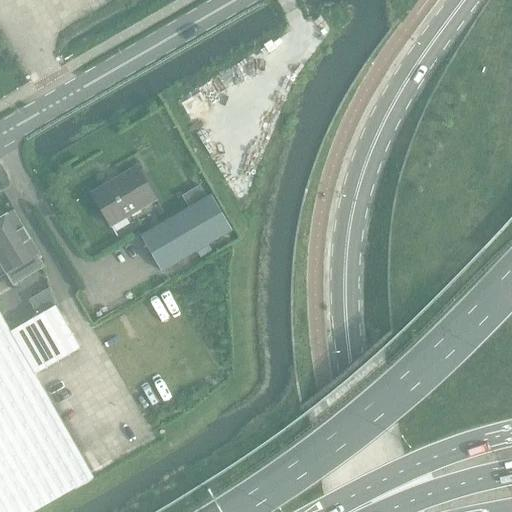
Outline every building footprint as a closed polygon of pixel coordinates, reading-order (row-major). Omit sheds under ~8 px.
[(110,227),(127,216),(155,200),(136,168),(91,194),(110,227)] [(188,207),(140,235),(161,272),(232,231),(210,194),(206,197),(188,207)] [(0,265),(14,290),(48,269),(13,211),(0,218),(0,265)] [(56,306),(10,332),(33,375),(80,348),(56,306)] [(33,375),(10,332),(0,315),(0,511),(35,511),(95,478),(33,375)]
